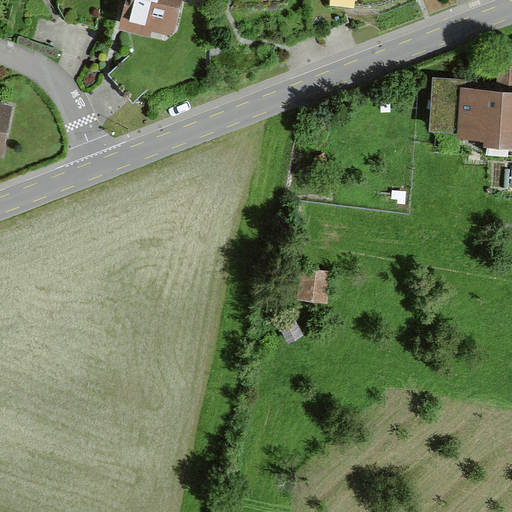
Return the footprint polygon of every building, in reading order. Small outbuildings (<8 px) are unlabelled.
[(184,0),(127,0),(121,28),(174,41),(184,0)] [(511,40),(495,47),(509,83),(511,81),(511,40)] [(511,82),(509,83),(462,83),(461,137),(511,139),(511,82)] [(0,154),(8,156),(15,108),(0,105),(0,154)] [(332,271),(282,265),(279,298),(328,304),(332,271)]
